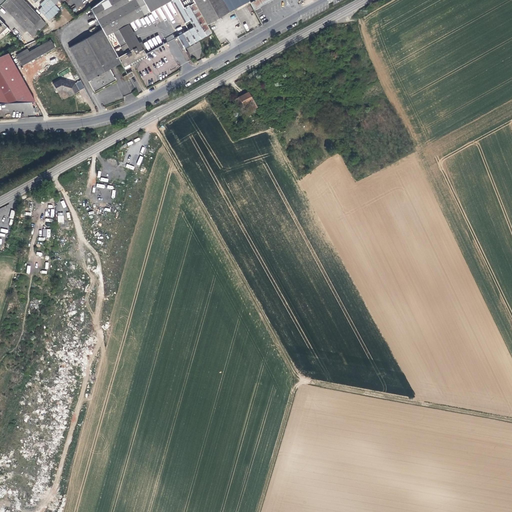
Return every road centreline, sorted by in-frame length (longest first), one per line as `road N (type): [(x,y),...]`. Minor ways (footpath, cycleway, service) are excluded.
road 1 (track): [(151,118),(297,380),(511,419)]
road 2 (primary): [(0,202),(365,0)]
road 3 (unclassified): [(326,0),(121,112),(0,127)]
road 4 (track): [(257,511),(297,380)]
road 5 (unknown): [(104,117),(65,41),(90,16)]
